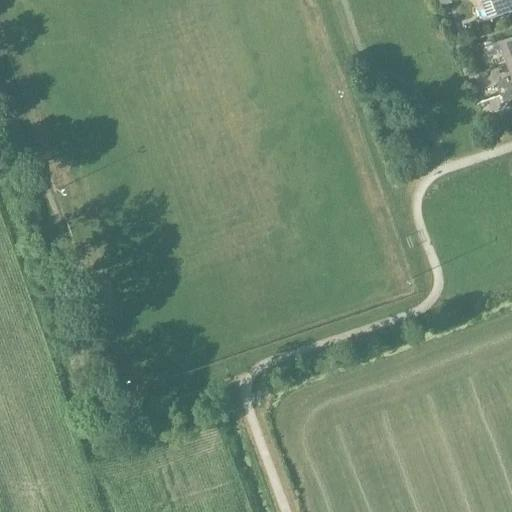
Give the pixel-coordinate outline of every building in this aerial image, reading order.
[(511,9),(511,0),(481,0),(482,1),(485,0),(494,0),(499,14),(511,9)] [(502,50),(508,66),(511,64),(511,38),(485,47),(489,58),(499,55),(498,51),(502,50)] [(497,83),(501,93),(511,89),(511,64),(508,66),(511,77),(511,81),(509,83),(508,79),(497,83)] [(494,84),(482,88),(487,103),(499,98),(494,84)] [(511,89),(501,93),(505,104),(511,101),(511,89)]
